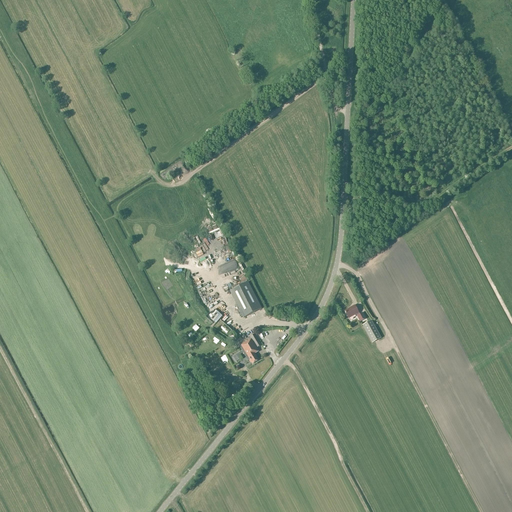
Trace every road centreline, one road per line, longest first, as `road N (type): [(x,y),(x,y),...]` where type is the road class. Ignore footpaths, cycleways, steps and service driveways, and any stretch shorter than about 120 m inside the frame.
road 1 (tertiary): [(160,511),(287,356),(329,288),(340,238),(345,111)]
road 2 (track): [(511,147),(414,208),(381,196),(343,197)]
road 3 (unclassified): [(345,111),(329,101),(312,0)]
